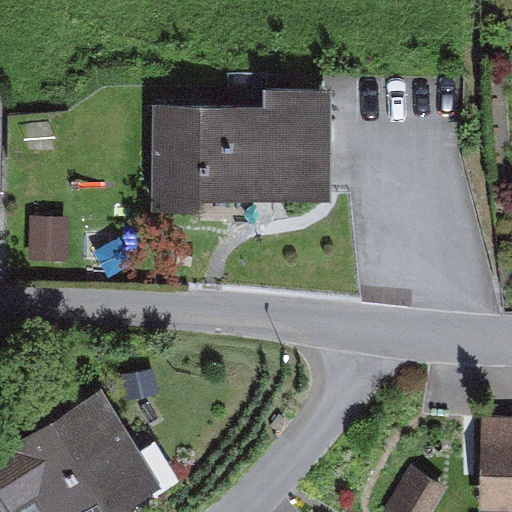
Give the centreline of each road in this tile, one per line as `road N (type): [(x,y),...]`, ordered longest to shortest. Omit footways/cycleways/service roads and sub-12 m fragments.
road 1 (residential): [(379,328),(0,298)]
road 2 (unclassified): [(379,328),(285,470),(234,511)]
road 3 (residential): [(511,337),(442,339),(379,328)]
